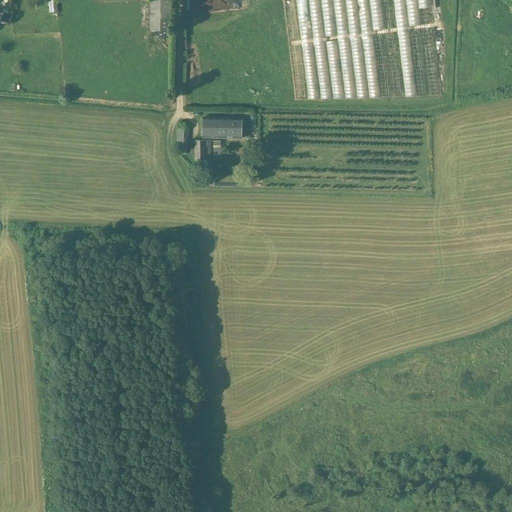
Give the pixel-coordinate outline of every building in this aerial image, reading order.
[(150,0),(150,31),(171,31),(171,0),(150,0)] [(296,0),(302,45),(312,32),(335,38),(316,47),(339,44),(342,40),(350,8),(353,31),(359,9),(362,37),(413,31),(414,25),(420,78),(386,81),(394,48),(375,50),(377,69),(365,84),(365,76),(356,80),(358,99),(361,86),(442,107),(430,0),(296,0)] [(275,21),(263,21),(264,34),(276,33),(275,21)] [(203,137),(242,139),(242,118),(204,117),(203,137)] [(177,148),(187,149),(189,124),(179,123),(177,148)] [(214,147),(213,140),(194,140),(195,165),(207,164),(206,147),(214,147)]
